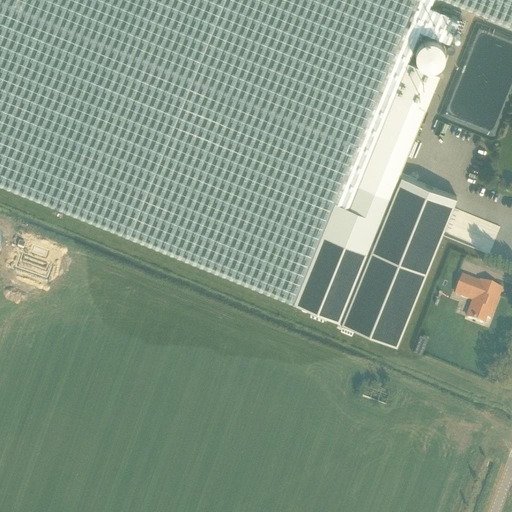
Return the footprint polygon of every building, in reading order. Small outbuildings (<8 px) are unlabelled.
[(459,18),(429,6),(431,2),(426,0),(0,0),(0,184),(292,302),(334,201),(348,207),(360,181),(407,61),(420,30),(449,42),(459,18)] [(511,0),(452,0),(511,24),(511,0)] [(334,201),(292,302),(339,321),(390,197),(399,173),(439,74),(407,61),(360,181),(348,207),(334,201)] [(399,173),(339,321),(397,345),(457,196),(399,173)] [(467,318),(484,324),(486,318),(490,319),(501,290),(481,282),(480,284),(462,277),(455,294),(473,301),(467,318)] [(419,334),(413,350),(422,354),(428,337),(419,334)]
